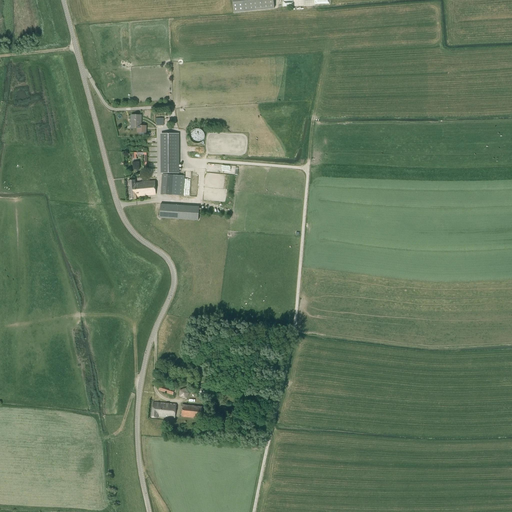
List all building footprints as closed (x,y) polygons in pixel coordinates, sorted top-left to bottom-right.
[(232,0),(234,13),(274,9),(273,0),(232,0)] [(141,128),(141,115),(132,115),(131,128),(141,128)] [(197,144),(198,144),(199,144),(200,143),(201,143),(202,142),(203,142),(203,141),(204,141),(204,140),(204,139),(205,138),(205,137),(205,136),(205,135),(205,134),(204,133),(204,132),(203,131),(202,130),(201,130),(201,129),(200,129),(199,129),(198,129),(197,129),(196,129),(195,129),(194,129),(194,130),(193,130),(192,131),(191,132),(191,133),(190,134),(190,135),(190,136),(190,137),(190,138),(190,139),(191,140),(191,141),(192,141),(192,142),(193,142),(193,143),(194,143),(195,143),(195,144),(196,144),(197,144)] [(161,134),(161,173),(179,173),(179,134),(161,134)] [(232,166),(230,173),(237,175),(239,168),(232,166)] [(183,196),(185,176),(163,174),(161,194),(183,196)] [(196,192),(198,174),(193,174),(192,179),(186,179),(185,185),(190,185),(189,191),(196,192)] [(135,183),(135,181),(129,181),(130,199),(136,199),(136,196),(156,195),(155,181),(135,183)] [(160,218),(198,220),(199,207),(161,204),(160,218)] [(198,395),(214,397),(215,387),(199,385),(198,395)] [(172,395),(174,390),(160,386),(159,391),(172,395)] [(179,397),(188,398),(189,389),(181,388),(179,397)] [(175,418),(176,405),(153,403),(152,418),(158,418),(158,416),(175,418)] [(188,408),(187,417),(201,418),(202,409),(188,408)]
